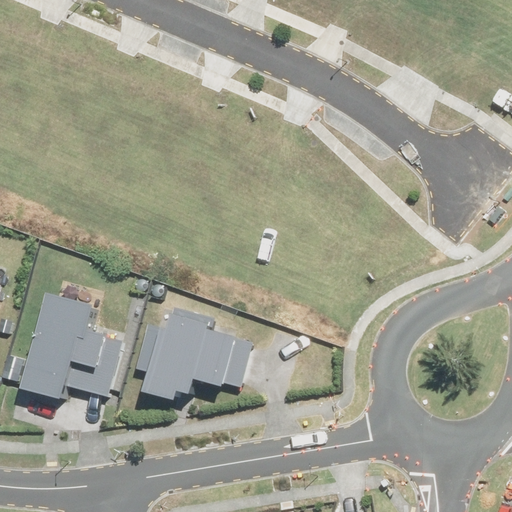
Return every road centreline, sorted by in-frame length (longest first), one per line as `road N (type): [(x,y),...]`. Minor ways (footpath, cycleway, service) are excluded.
road 1 (residential): [(148,0),(302,65),(461,171)]
road 2 (residential): [(111,480),(402,427)]
road 3 (residential): [(402,427),(387,364),(406,319),(511,272)]
road 4 (residential): [(511,414),(497,436),(461,453),(421,444),(402,427)]
